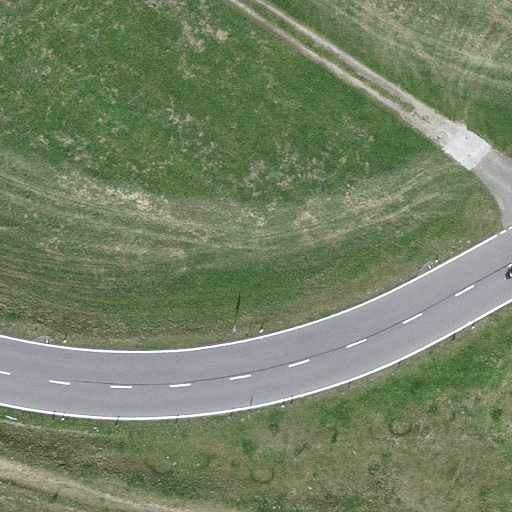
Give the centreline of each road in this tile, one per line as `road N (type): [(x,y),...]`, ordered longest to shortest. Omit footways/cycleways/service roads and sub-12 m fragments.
road 1 (secondary): [(0,368),(125,386),(233,377),(403,320),(511,262)]
road 2 (track): [(224,0),(511,180)]
